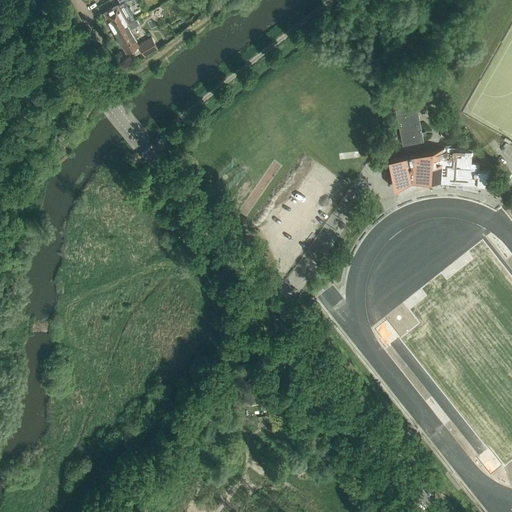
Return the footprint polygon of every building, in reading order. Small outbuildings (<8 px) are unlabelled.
[(118,0),(120,3),(117,4),(104,11),(107,16),(106,16),(107,18),(106,20),(108,24),(110,24),(114,31),(133,21),(132,20),(135,19),(131,13),(132,10),(130,7),(128,7),(125,1),(126,0),(118,0)] [(136,37),(131,28),(140,23),(137,18),(132,20),(133,21),(114,31),(117,37),(117,39),(119,43),(121,44),(122,45),(123,45),(126,51),(138,44),(145,56),(158,48),(152,37),(139,44),(135,38),(136,37)] [(413,91),(416,94),(421,90),(425,87),(426,87),(422,83),(420,85),(415,89),(413,91)] [(432,97),(425,87),(421,90),(429,100),(432,97)] [(420,117),(417,104),(410,106),(409,100),(397,102),(396,102),(397,108),(396,108),(396,109),(392,110),(395,128),(400,127),(403,145),(424,141),(423,135),(427,134),(426,131),(422,131),(421,122),(420,117)] [(441,148),(388,158),(390,168),(391,172),(393,183),(393,184),(394,189),(412,181),(477,184),(480,185),(489,185),(490,170),(478,169),(479,162),(471,162),(472,147),(444,146),(444,147),(442,148),(441,148)] [(447,270),(458,266),(455,259),(444,263),(447,270)] [(245,403),(258,403),(258,389),(245,390),(245,403)]
